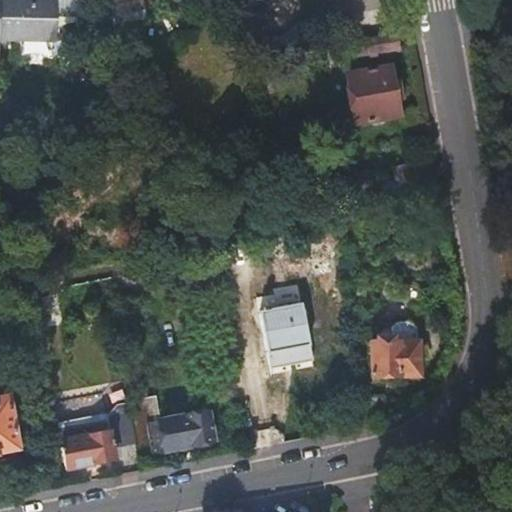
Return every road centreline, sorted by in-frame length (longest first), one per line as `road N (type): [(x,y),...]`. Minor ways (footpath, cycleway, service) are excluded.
road 1 (residential): [(109,511),(391,452),(445,421),(480,372),(491,317),(438,0)]
road 2 (track): [(211,251),(55,275),(0,294)]
